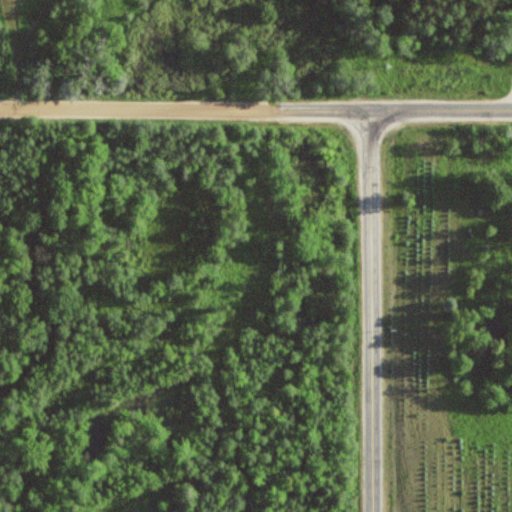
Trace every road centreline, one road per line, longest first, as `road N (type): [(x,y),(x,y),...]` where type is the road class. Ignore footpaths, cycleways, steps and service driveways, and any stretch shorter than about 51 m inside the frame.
road 1 (residential): [(373,511),(369,112)]
road 2 (residential): [(369,112),(0,105)]
road 3 (residential): [(511,111),(369,112)]
